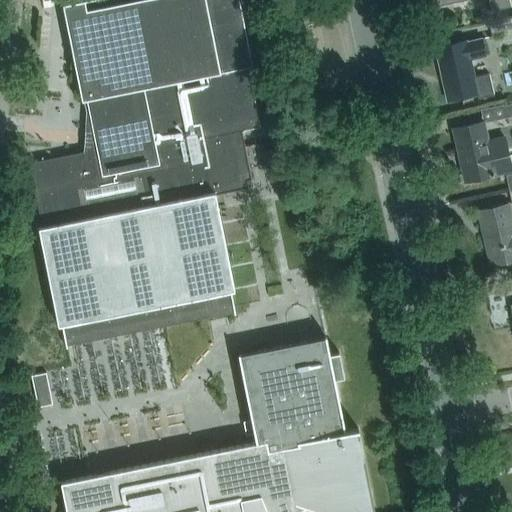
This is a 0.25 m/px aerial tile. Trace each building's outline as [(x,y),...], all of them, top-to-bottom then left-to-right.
[(250,186),(248,186),(247,180),(252,179),(242,130),(260,126),(248,66),(252,66),(238,0),(83,0),(63,4),(82,100),(86,99),(90,116),(83,152),(43,162),(43,157),(41,157),(44,173),(35,174),(38,186),(34,187),(41,226),(38,226),(57,323),(58,326),(61,325),(66,347),(67,347),(66,343),(233,310),(234,313),(235,313),(231,291),(234,290),(215,194),(250,187),(250,186)] [(490,33),(511,28),(511,16),(487,22),(490,33)] [(485,55),(481,38),(435,47),(447,100),(477,93),(478,98),(494,94),(489,73),(474,77),(470,59),(485,55)] [(511,104),(502,106),(505,118),(511,116),(511,104)] [(495,174),(494,173),(511,168),(504,138),(488,142),(483,121),(453,128),(466,182),(495,174)] [(511,225),(507,204),(478,211),(491,265),(511,259),(511,225)] [(334,379),(342,377),(337,352),(329,354),(326,337),(238,354),(251,418),(243,420),(246,435),(254,433),(256,442),(60,481),(66,511),(374,511),(358,430),(358,428),(345,431),(334,379)] [(37,407),(52,404),(46,372),(31,375),(37,407)] [(31,375),(19,378),(25,410),(37,407),(31,375)]
